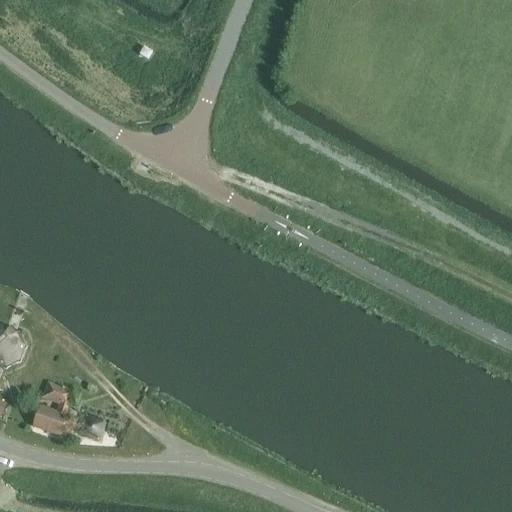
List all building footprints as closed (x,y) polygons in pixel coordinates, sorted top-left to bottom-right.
[(0,366),(6,369),(21,363),(27,347),(20,333),(6,328),(0,330),(0,366)] [(41,401),(70,410),(75,392),(47,383),(41,401)] [(0,414),(4,416),(8,405),(0,402),(0,414)] [(39,406),(31,428),(60,439),(62,435),(72,439),(79,420),(64,414),(65,411),(51,406),(49,410),(39,406)] [(83,433),(100,439),(106,421),(89,415),(83,433)]
